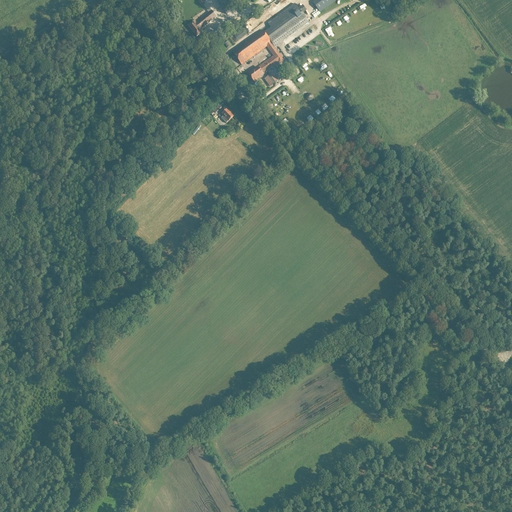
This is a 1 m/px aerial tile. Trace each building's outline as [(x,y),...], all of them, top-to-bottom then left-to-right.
[(219,0),(217,2),(223,10),(226,14),(242,2),(240,0),(219,0)] [(315,0),(312,2),(319,12),(335,0),(315,0)] [(254,82),(258,79),(261,77),(261,76),(279,63),(279,64),(286,59),(284,57),(282,58),(274,47),(308,22),(295,3),(268,23),(271,28),(264,33),(262,30),(232,52),(241,65),(267,46),(274,56),(256,69),(255,68),(248,74),(254,82)] [(193,22),(192,23),(188,26),(191,30),(193,33),(197,37),(203,31),(202,29),(217,17),(212,11),(201,20),(197,23),(195,21),(193,22)] [(287,63),(278,70),(281,74),(290,68),(287,63)] [(276,81),(271,73),(266,76),(267,77),(264,79),(269,86),(276,81)] [(225,108),(222,110),(220,112),(222,114),(224,116),(221,118),(227,123),(234,116),(225,108)]
